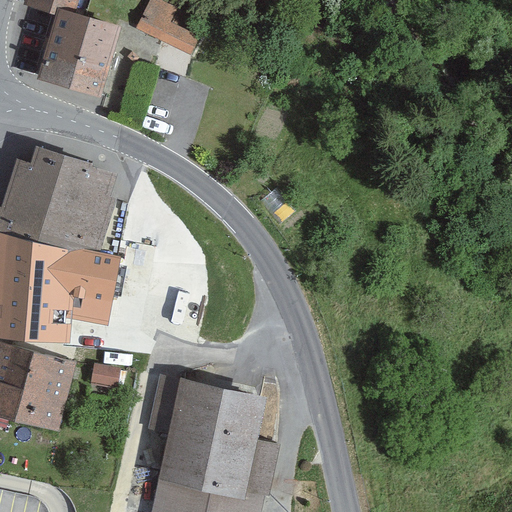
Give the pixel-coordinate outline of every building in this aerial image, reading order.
[(175,6),(163,0),(146,0),(133,26),(187,53),(198,32),(169,17),(175,6)] [(62,5),(52,3),(36,73),(68,80),(75,49),(83,10),(69,7),(62,5)] [(116,17),(83,10),(75,49),(68,80),(100,87),(116,17)] [(0,339),(63,342),(69,322),(106,329),(116,254),(89,246),(112,168),(29,141),(24,160),(12,157),(0,195),(0,339)] [(71,365),(0,344),(0,408),(54,424),(71,365)] [(95,361),(93,380),(118,383),(120,363),(95,361)] [(253,386),(165,368),(136,511),(259,511),(274,440),(244,434),(253,386)]
